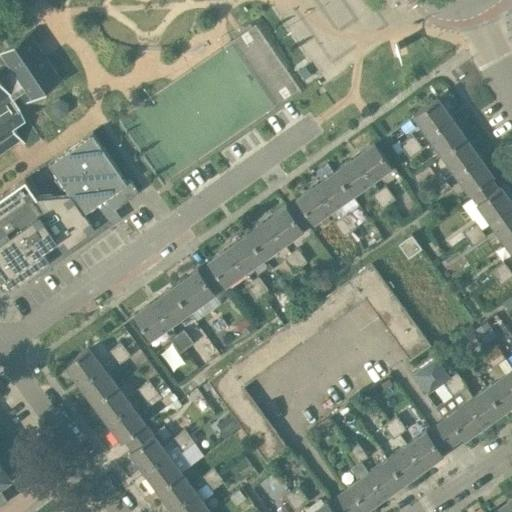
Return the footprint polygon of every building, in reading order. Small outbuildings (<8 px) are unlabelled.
[(32,99),(62,79),(29,31),(0,50),(0,76),(14,97),(25,90),(32,99)] [(0,153),(21,139),(25,144),(26,143),(14,126),(27,116),(14,97),(0,76),(0,153)] [(428,132),(451,115),(437,96),(414,113),(428,132)] [(465,135),(451,115),(428,132),(442,152),(465,135)] [(70,192),(52,193),(37,195),(25,177),(0,194),(0,273),(1,276),(5,273),(11,283),(25,274),(27,277),(53,259),(51,256),(90,229),(93,232),(109,221),(105,214),(133,195),(139,191),(130,177),(127,180),(98,137),(93,130),(48,161),(57,173),(54,176),(63,189),(66,186),(70,192)] [(397,143),(403,151),(417,140),(411,133),(397,143)] [(479,154),(465,135),(442,152),(455,171),(479,154)] [(422,147),(417,140),(403,151),(408,158),(422,147)] [(374,141),(354,154),(371,178),(391,164),(374,141)] [(354,154),(335,168),(352,192),(371,178),(354,154)] [(455,171),(470,191),(490,177),(493,175),(479,154),(455,171)] [(335,168),(316,182),(333,206),(352,192),(335,168)] [(427,181),(432,188),(446,178),(441,171),(427,181)] [(477,201),(497,186),(490,177),(470,191),(477,201)] [(451,186),(446,178),(432,188),(437,196),(451,186)] [(299,200),(313,220),(333,206),(316,182),(296,196),(299,200)] [(386,184),(379,189),(388,202),(395,197),(386,184)] [(511,200),(500,184),(497,186),(477,201),(491,221),(511,205),(511,200)] [(379,189),(372,194),(382,207),(388,202),(379,189)] [(313,220),(299,200),(289,207),(303,227),(313,220)] [(283,241),(303,227),(289,207),(286,203),(266,218),(283,241)] [(511,205),(491,221),(505,240),(511,235),(511,205)] [(347,212),(340,217),(350,230),(357,225),(347,212)] [(343,235),(350,230),(340,217),(333,222),(343,235)] [(247,231),(264,255),(283,241),(266,218),(247,231)] [(467,238),(481,228),(476,220),(461,230),(467,238)] [(486,235),(481,228),(467,238),(472,245),(486,235)] [(264,255),(247,231),(228,245),(244,269),(264,255)] [(408,256),(421,246),(411,233),(398,242),(408,256)] [(210,263),(225,283),(244,269),(228,245),(208,259),(210,263)] [(298,246),(290,251),(300,265),(308,259),(298,246)] [(294,269),(300,265),(290,251),(284,256),(294,269)] [(495,277),(509,267),(503,259),(489,269),(495,277)] [(351,276),(365,296),(370,303),(391,288),(371,261),(351,276)] [(210,263),(201,270),(198,266),(173,285),(189,308),(225,283),(210,263)] [(511,275),(511,271),(509,267),(495,277),(500,284),(511,275)] [(259,273),(251,278),(261,292),(268,287),(259,273)] [(355,303),(365,296),(351,276),(341,283),(355,303)] [(254,297),(261,292),(251,278),(245,283),(254,297)] [(341,283),(330,290),(345,311),(355,303),(341,283)] [(189,308),(173,285),(153,299),(170,322),(189,308)] [(370,303),(390,330),(411,315),(391,288),(370,303)] [(335,318),(345,311),(330,290),(320,298),(335,318)] [(511,307),(511,294),(503,301),(509,310),(511,307)] [(320,298),(310,305),(325,325),(335,318),(320,298)] [(150,337),(170,322),(153,299),(133,313),(150,337)] [(315,333),(325,325),(310,305),(300,312),(315,333)] [(300,312),(290,319),(305,340),(315,333),(300,312)] [(411,315),(390,330),(409,358),(430,343),(411,315)] [(255,327),(247,316),(236,324),(244,335),(255,327)] [(294,347),(305,340),(290,319),(280,327),(294,347)] [(477,335),(471,326),(463,332),(469,340),(477,335)] [(183,327),(177,332),(186,345),(193,341),(183,327)] [(280,327),(270,334),(284,354),(294,347),(280,327)] [(179,351),(186,345),(177,332),(169,337),(179,351)] [(274,362),(284,354),(270,334),(259,341),(274,362)] [(65,362),(80,381),(103,364),(111,358),(107,351),(97,338),(65,362)] [(126,347),(121,341),(107,351),(111,358),(112,358),(126,347)] [(259,341),(249,349),(264,369),(274,362),(259,341)] [(505,357),(495,343),(488,348),(498,362),(505,357)] [(131,354),(126,347),(112,358),(117,365),(131,354)] [(488,348),(482,353),(491,367),(498,362),(488,348)] [(254,376),(264,369),(249,349),(239,356),(254,376)] [(239,356),(229,363),(244,384),(254,376),(239,356)] [(436,358),(413,374),(427,394),(444,382),(443,381),(449,376),(436,358)] [(248,390),(244,384),(229,363),(208,378),(227,406),(248,390)] [(103,364),(80,381),(94,400),(117,383),(103,364)] [(450,376),(460,390),(466,385),(456,371),(450,376)] [(511,381),(505,371),(486,385),(503,409),(511,402),(511,381)] [(450,376),(449,376),(443,381),(444,382),(452,394),(453,395),(459,391),(460,390),(450,376)] [(136,387),(141,395),(154,385),(149,378),(136,387)] [(131,402),(117,383),(94,400),(108,420),(131,402)] [(159,392),(154,385),(141,395),(146,402),(159,392)] [(486,385),(467,399),(484,423),(503,409),(486,385)] [(227,406),(247,433),(268,418),(248,390),(227,406)] [(442,450),(463,435),(464,437),(484,423),(467,399),(465,400),(459,391),(453,395),(452,394),(436,406),(443,416),(430,425),(426,428),(406,442),(423,466),(444,452),(442,450)] [(122,440),(126,437),(146,422),(131,402),(108,420),(122,440)] [(229,434),(239,426),(230,413),(219,421),(229,434)] [(389,419),(399,433),(406,428),(396,414),(389,419)] [(247,433),(267,460),(288,445),(268,418),(247,433)] [(399,433),(389,419),(383,424),(393,438),(399,433)] [(126,437),(132,446),(153,431),(146,422),(126,437)] [(172,437),(177,444),(190,434),(185,427),(172,437)] [(167,451),(153,431),(132,446),(129,448),(144,468),(167,451)] [(361,461),(368,456),(351,433),(344,438),(351,447),(361,461)] [(190,434),(177,444),(167,451),(144,468),(158,488),(181,470),(191,463),(181,450),(194,440),(190,434)] [(387,456),(404,480),(423,466),(406,442),(387,456)] [(351,447),(344,452),(353,465),(354,466),(361,461),(351,447)] [(404,480),(387,456),(367,470),(385,494),(404,480)] [(350,467),(357,477),(308,511),(355,511),(363,506),(365,508),(385,494),(367,470),(361,461),(354,466),(353,465),(350,467)] [(200,476),(205,482),(218,472),(214,466),(200,476)] [(158,488),(172,507),(195,489),(181,470),(158,488)] [(224,480),(218,472),(205,482),(210,490),(212,489),(224,480)] [(272,489),(281,483),(273,472),(265,479),(272,489)] [(2,479),(9,474),(8,473),(0,479),(0,504),(9,499),(0,486),(0,483),(3,481),(2,479)] [(195,489),(172,507),(175,511),(206,511),(210,510),(202,499),(214,491),(212,489),(210,490),(205,482),(195,489)] [(291,490),(301,504),(308,499),(298,485),(291,490)] [(229,495),(236,504),(246,497),(239,488),(229,495)] [(301,504),(291,490),(284,495),(294,509),(301,504)] [(511,511),(511,502),(510,499),(491,511),(511,511)]
